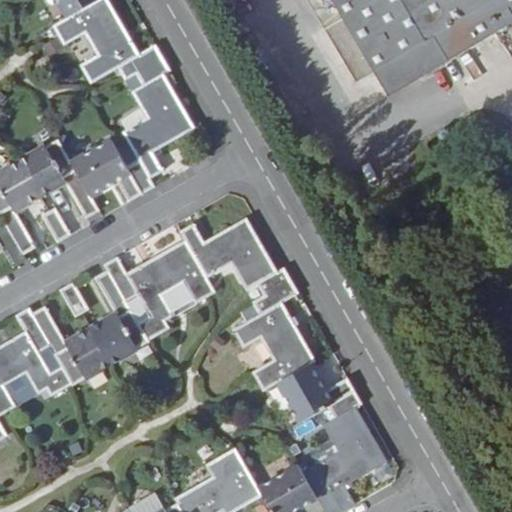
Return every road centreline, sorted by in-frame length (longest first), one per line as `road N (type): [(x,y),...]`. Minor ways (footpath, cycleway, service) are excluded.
road 1 (residential): [(442,480),(255,155)]
road 2 (residential): [(0,300),(255,155)]
road 3 (residential): [(255,155),(166,0)]
